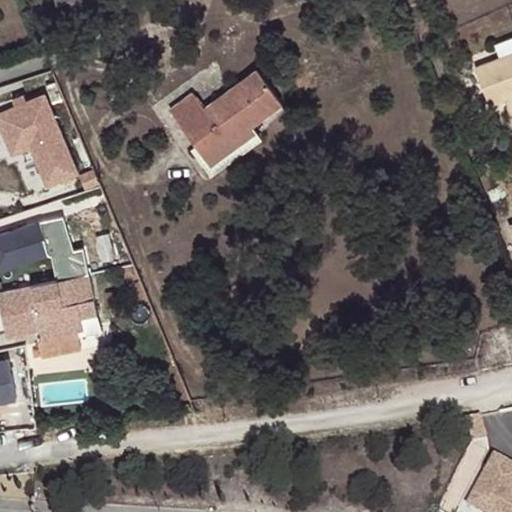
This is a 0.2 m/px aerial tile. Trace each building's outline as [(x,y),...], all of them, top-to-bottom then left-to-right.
[(511,40),(500,45),(505,57),(511,54),(511,40)] [(511,54),(505,57),(480,67),(496,108),(511,101),(511,54)] [(200,93),(176,110),(217,166),(262,133),(258,127),(289,104),(264,70),(211,108),(200,93)] [(53,84),(0,104),(0,130),(9,154),(29,146),(44,184),(63,177),(68,191),(83,186),(81,182),(89,179),(53,84)] [(74,216),(48,222),(56,257),(59,256),(64,282),(4,294),(13,338),(47,330),(48,339),(85,331),(90,330),(87,319),(104,315),(92,249),(82,251),(74,216)] [(104,315),(87,319),(90,330),(85,331),(87,338),(108,333),(104,315)] [(0,404),(37,398),(29,356),(0,361),(0,404)]
